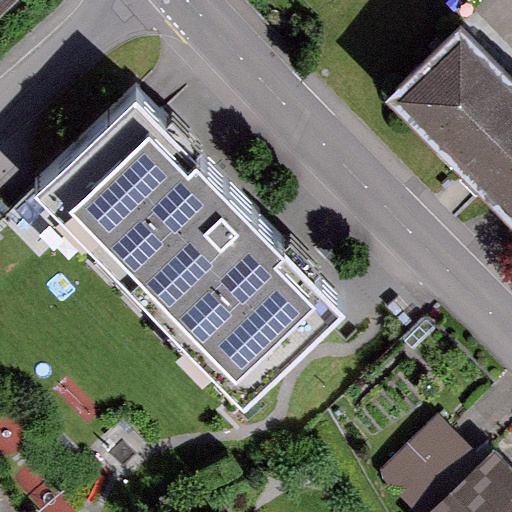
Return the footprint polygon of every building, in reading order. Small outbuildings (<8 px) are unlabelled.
[(0,0),(0,13),(14,0),(0,0)] [(511,87),(440,17),(361,96),(511,244),(511,87)] [(24,195),(238,423),(358,311),(145,82),(24,195)] [(430,416),(377,468),(413,503),(403,511),(511,511),(511,468),(486,443),(471,457),(430,416)] [(211,511),(204,502),(191,511),(211,511)]
